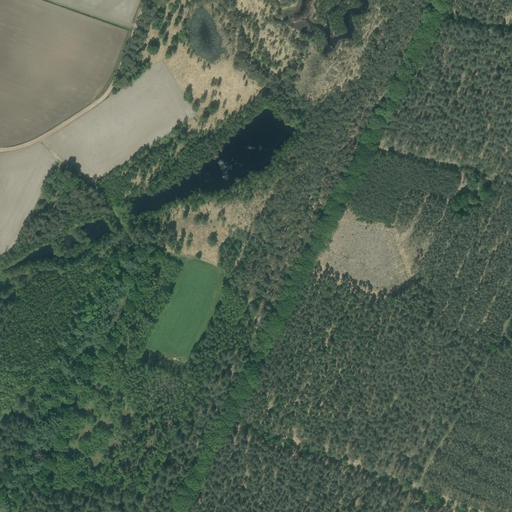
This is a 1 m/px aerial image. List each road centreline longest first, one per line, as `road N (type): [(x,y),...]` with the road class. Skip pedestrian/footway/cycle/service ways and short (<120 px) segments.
road 1 (track): [(231,418),(377,138)]
road 2 (track): [(145,0),(100,101),(20,147),(0,150)]
road 3 (track): [(414,489),(511,312)]
road 4 (track): [(231,418),(414,489)]
road 5 (track): [(450,0),(377,138)]
